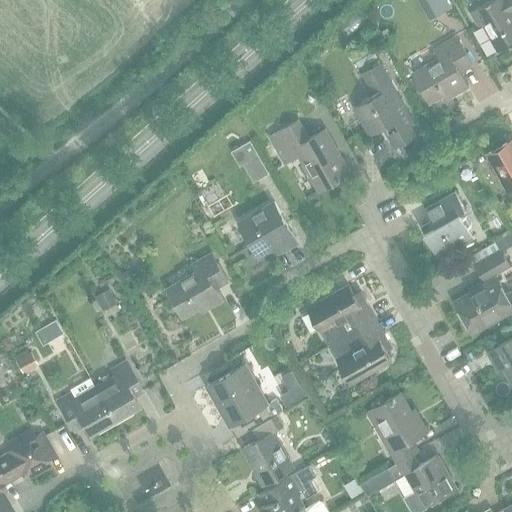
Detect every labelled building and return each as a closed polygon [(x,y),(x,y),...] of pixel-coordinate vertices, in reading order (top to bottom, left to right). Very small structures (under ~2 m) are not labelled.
[(511,0),(488,0),(470,11),(479,26),(483,24),(498,50),(511,42),(511,0)] [(457,35),(434,48),(439,57),(413,71),(430,101),(452,88),(455,93),(468,86),(459,70),(472,63),(457,35)] [(395,146),(416,133),(410,122),(413,120),(380,63),(380,62),(363,72),(376,95),(355,107),(369,133),(385,124),(390,132),(388,133),(395,146)] [(318,189),(350,172),(325,128),(308,137),(298,119),(270,135),(285,162),(299,154),(318,189)] [(507,191),(511,187),(511,139),(486,154),(507,191)] [(439,255),(473,235),(460,212),(466,209),(455,190),(425,207),(435,225),(425,231),(439,255)] [(285,248),(298,241),(275,201),(239,221),(258,254),(281,241),(285,248)] [(471,254),(476,263),(485,278),(509,264),(496,241),(471,254)] [(217,287),(229,279),(212,251),(193,262),(197,268),(167,286),(184,315),(206,302),(209,306),(224,298),(217,287)] [(473,331),(511,308),(511,302),(497,276),(455,300),(473,331)] [(320,330),(329,345),(373,320),(376,318),(361,290),(354,294),(348,284),(312,305),(325,327),(320,330)] [(373,320),(329,345),(338,360),(342,358),(355,380),(391,359),(381,342),(384,340),(373,320)] [(511,336),(489,350),(496,363),(501,360),(511,378),(511,336)] [(22,371),(37,362),(31,350),(15,359),(22,371)] [(115,374),(94,385),(114,420),(139,405),(133,395),(144,389),(126,359),(111,367),(115,374)] [(247,429),(248,429),(273,414),(277,412),(283,409),(277,398),(267,403),(244,362),(208,382),(220,404),(225,401),(242,432),(247,429)] [(114,420),(94,385),(75,396),(72,390),(56,399),(74,429),(84,423),(90,433),(114,420)] [(382,437),(396,462),(413,452),(419,449),(412,437),(427,429),(420,416),(416,418),(401,391),(372,407),(387,434),(382,437)] [(273,414),(248,429),(254,440),(243,446),(252,462),(258,458),(270,479),(293,466),(273,430),(283,424),(277,412),(273,414)] [(0,471),(6,481),(26,470),(30,476),(52,464),(48,457),(54,453),(42,431),(35,435),(31,428),(9,441),(13,448),(0,455),(0,471)] [(361,482),(368,494),(407,472),(417,491),(407,497),(415,511),(456,488),(437,454),(420,463),(413,452),(396,462),(361,482)] [(260,507),(262,511),(308,511),(298,493),(303,490),(306,496),(317,489),(311,477),(316,474),(310,462),(260,491),(266,503),(260,507)] [(0,511),(11,505),(0,485),(0,484),(6,481),(0,471),(0,511)]
